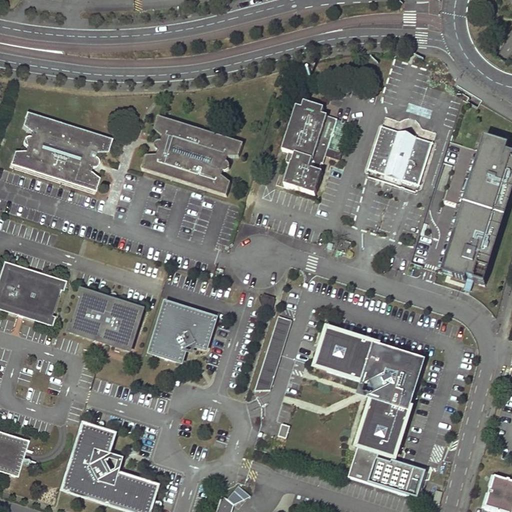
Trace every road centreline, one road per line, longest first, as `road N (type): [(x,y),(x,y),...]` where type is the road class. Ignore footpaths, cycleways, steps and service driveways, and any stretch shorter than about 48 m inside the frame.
road 1 (secondary): [(0,58),(95,74),(168,74),(329,38),(421,37),(461,49)]
road 2 (residential): [(259,260),(281,254),(358,277),(460,311),(480,329),(488,354),(446,511)]
road 3 (secondary): [(308,0),(140,35),(0,26)]
